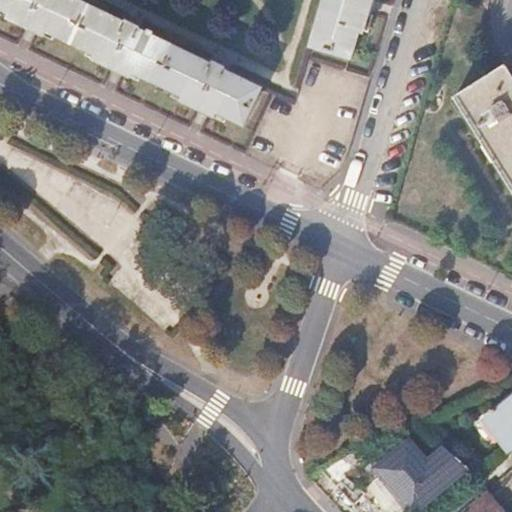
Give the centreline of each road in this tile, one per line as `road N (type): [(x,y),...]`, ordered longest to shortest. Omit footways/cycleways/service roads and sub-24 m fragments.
road 1 (residential): [(0,82),(338,243)]
road 2 (residential): [(338,243),(414,0)]
road 3 (residential): [(271,452),(338,243)]
road 4 (secondary): [(104,336),(142,378),(225,435),(263,475)]
road 5 (secondary): [(271,452),(244,414),(104,336)]
road 6 (residential): [(338,243),(511,330)]
road 7 (secondary): [(0,245),(104,336)]
